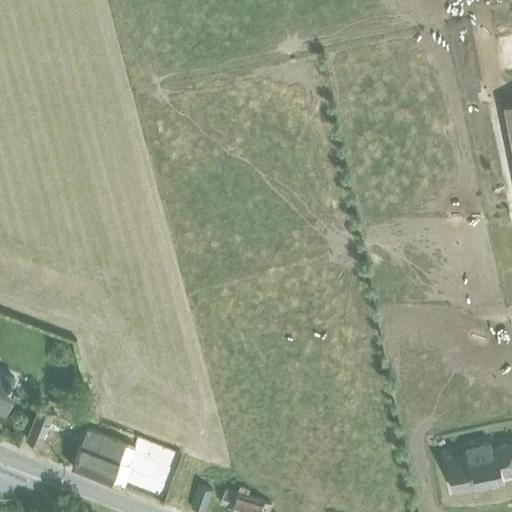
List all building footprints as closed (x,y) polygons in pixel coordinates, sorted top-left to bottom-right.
[(511,101),(503,104),(511,145),(511,101)] [(0,364),(0,404),(6,407),(15,386),(11,385),(16,371),(0,364)] [(39,406),(26,434),(41,439),(51,411),(74,420),(76,413),(77,411),(59,404),(50,400),(49,403),(48,404),(40,401),(39,406)] [(88,424),(72,462),(112,478),(112,477),(119,459),(120,457),(123,459),(128,459),(131,456),(136,444),(88,424)] [(53,438),(48,451),(66,458),(70,445),(53,438)] [(454,450),(446,452),(454,488),(461,487),(477,483),(476,482),(504,476),(503,469),(511,467),(511,466),(511,438),(492,443),(491,438),(466,443),(467,448),(454,450)] [(119,459),(112,477),(125,482),(133,463),(119,459)] [(199,482),(192,504),(205,508),(213,487),(199,482)] [(226,486),(221,501),(232,505),(230,510),(236,511),(268,511),(272,501),(248,493),(250,488),(240,484),(238,489),(226,486)]
